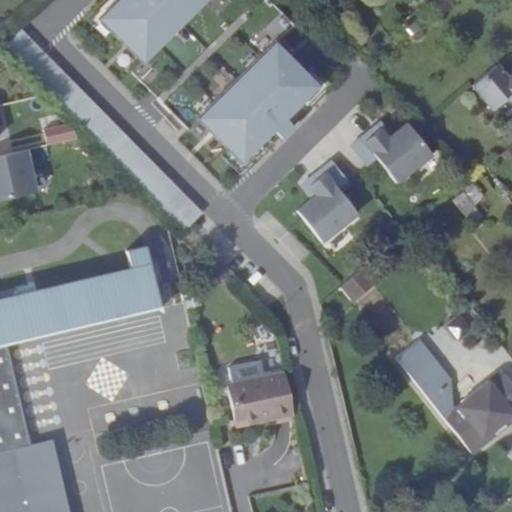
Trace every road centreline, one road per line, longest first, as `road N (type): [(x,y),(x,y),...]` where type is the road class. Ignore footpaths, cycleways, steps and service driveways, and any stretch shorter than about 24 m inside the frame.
road 1 (residential): [(80,0),(47,33),(292,286),(347,511)]
road 2 (unknown): [(234,226),(362,102)]
